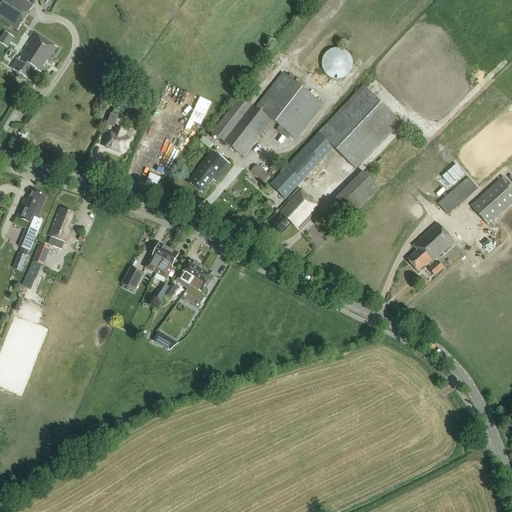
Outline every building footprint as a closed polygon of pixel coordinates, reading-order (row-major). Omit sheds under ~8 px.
[(0,0),(0,19),(18,31),(34,7),(23,0),(0,0)] [(0,38),(0,42),(8,47),(14,37),(4,31),(0,38)] [(17,60),(11,69),(26,78),(33,68),(41,73),(57,48),(36,34),(19,61),(17,60)] [(356,67),(356,63),(355,58),(353,55),(349,52),(344,50),(339,50),(334,52),(331,55),(328,60),(328,65),(329,70),(331,74),(335,77),(339,78),(343,79),(348,77),(351,75),(354,71),(356,67)] [(212,133),(244,158),(273,121),(280,127),(277,131),(288,140),(291,136),(296,139),(323,104),(282,73),(256,108),(240,96),(212,133)] [(457,107),(459,100),(458,93),(455,86),(450,82),(444,79),(438,78),(431,79),(425,82),(421,86),(418,92),(417,99),(418,105),(421,111),(426,116),(433,119),(440,120),(447,118),(453,113),(457,107)] [(363,86),(269,185),(286,200),(334,149),(355,170),(401,122),(363,86)] [(119,96),(115,108),(123,111),(127,99),(119,96)] [(111,115),(107,126),(113,128),(117,117),(111,115)] [(115,136),(111,134),(106,147),(121,153),(123,148),(127,149),(130,140),(123,138),(125,132),(118,129),(115,136)] [(213,145),(203,138),(199,142),(209,150),(213,145)] [(212,151),(188,183),(202,194),(213,180),(216,183),(230,165),(212,151)] [(456,165),(442,177),(450,186),(464,174),(456,165)] [(257,167),(251,174),(265,184),(270,178),(257,167)] [(363,172),(334,201),(351,218),(381,190),(363,172)] [(468,178),(438,204),(448,216),(478,190),(468,178)] [(511,192),(500,180),(470,206),(488,227),(511,205),(511,192)] [(278,212),(279,213),(270,223),(282,235),(292,224),(299,231),(320,208),(300,189),(278,212)] [(28,201),(25,199),(17,218),(35,225),(47,196),(32,190),(28,201)] [(67,244),(72,231),(69,230),(75,214),(60,208),(49,237),(67,244)] [(412,246),(417,251),(407,260),(418,272),(425,265),(435,276),(444,269),(435,259),(454,242),(437,223),(412,246)] [(27,232),(21,247),(30,251),(36,236),(40,227),(33,225),(29,233),(27,232)] [(43,266),(50,249),(39,244),(26,276),(36,279),(41,265),(43,266)] [(145,268),(156,274),(169,249),(160,244),(152,258),(151,257),(145,268)] [(179,254),(169,249),(156,274),(167,280),(173,269),(172,268),(179,254)] [(13,269),(21,273),(27,257),(19,254),(13,269)] [(190,288),(192,283),(202,267),(191,261),(183,276),(182,278),(187,281),(185,285),(190,288)] [(130,267),(121,284),(134,291),(142,274),(130,267)] [(204,288),(213,273),(202,267),(192,283),(190,288),(186,292),(193,297),(196,293),(201,296),(206,289),(204,288)] [(165,295),(170,298),(179,285),(174,282),(170,288),(165,295)] [(159,305),(161,301),(170,288),(163,284),(154,297),(152,301),(159,305)] [(159,332),(153,341),(162,347),(168,338),(159,332)]
